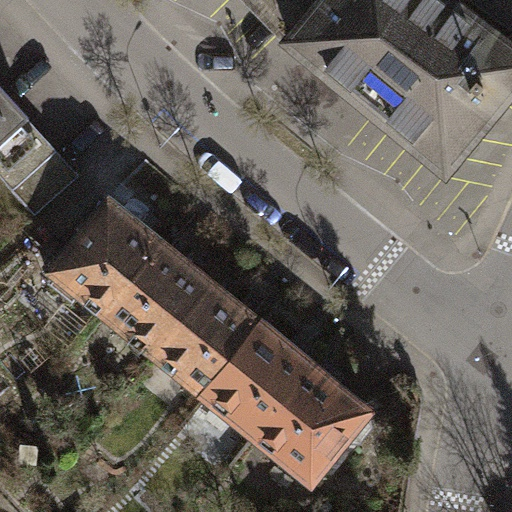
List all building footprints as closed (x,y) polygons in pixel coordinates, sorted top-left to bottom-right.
[(272,0),(304,33),(300,38),(445,154),(511,70),(511,47),(454,1),(454,0),(272,0)] [(0,139),(26,116),(0,86),(0,139)] [(79,175),(26,116),(0,139),(0,172),(37,214),(79,175)] [(163,241),(109,197),(48,273),(103,316),(163,241)] [(213,280),(163,241),(103,316),(153,356),(213,280)] [(264,322),(213,280),(153,356),(204,395),(264,322)] [(315,362),(264,322),(204,395),(254,436),(315,362)] [(369,407),(315,362),(254,436),(310,480),(369,407)]
